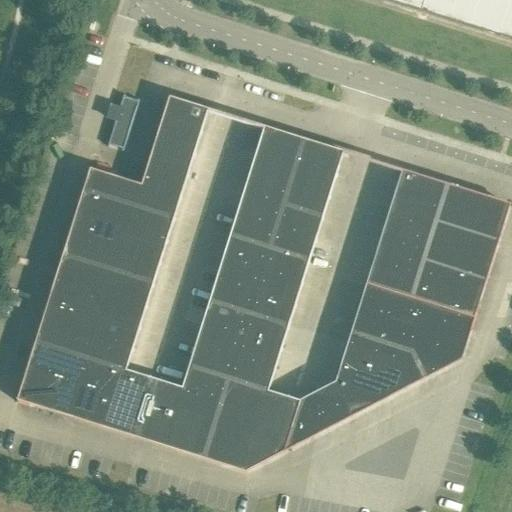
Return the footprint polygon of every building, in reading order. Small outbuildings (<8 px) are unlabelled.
[(511,0),(377,0),(511,42),(511,0)] [(112,108),(109,118),(108,119),(116,122),(108,147),(110,148),(110,146),(122,151),(122,152),(124,152),(139,101),(138,101),(137,102),(125,98),(126,97),(124,96),(120,110),(112,108)] [(301,404),(300,404),(269,394),(343,157),(348,159),(349,156),(260,128),(259,130),(264,132),(183,391),(127,373),(208,115),(213,116),(214,114),(170,100),(142,188),(90,172),(18,403),(29,407),(31,402),(245,469),(288,447),(287,446),(288,446),(301,404)] [(397,172),(397,174),(401,175),(367,287),(475,321),(511,207),(397,172)] [(336,385),(300,404),(301,404),(288,446),(291,444),(292,445),(350,415),(349,414),(352,412),(353,413),(420,378),(419,377),(423,375),(424,376),(443,366),(464,355),(475,321),(367,287),(336,385)]
